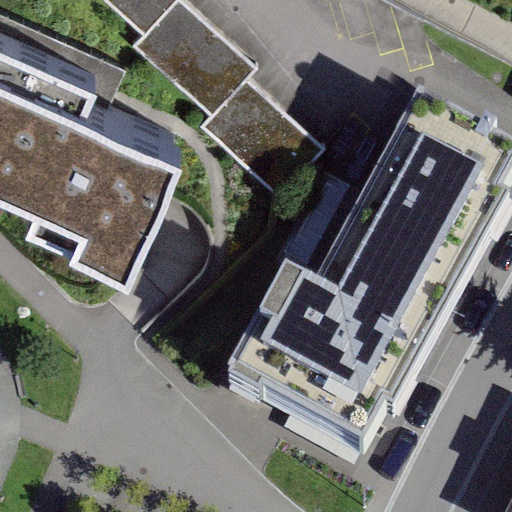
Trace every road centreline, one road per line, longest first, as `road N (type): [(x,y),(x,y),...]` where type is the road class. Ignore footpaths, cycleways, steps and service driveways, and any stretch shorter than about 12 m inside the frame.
road 1 (residential): [(0,255),(114,375),(274,511)]
road 2 (residential): [(425,511),(511,339)]
